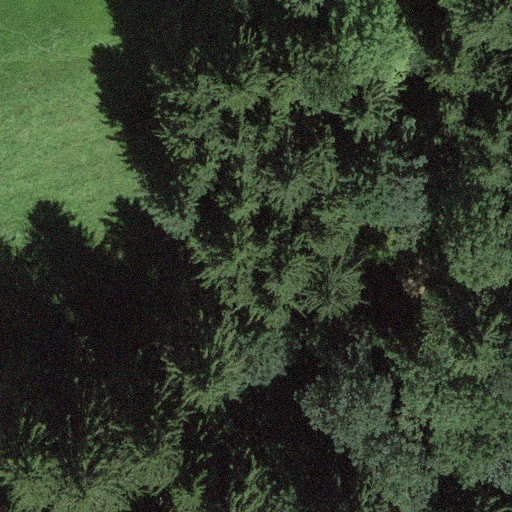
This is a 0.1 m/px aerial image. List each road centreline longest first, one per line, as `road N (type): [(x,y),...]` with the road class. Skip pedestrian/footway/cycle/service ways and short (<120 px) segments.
road 1 (track): [(0,71),(500,0)]
road 2 (track): [(511,62),(274,34)]
